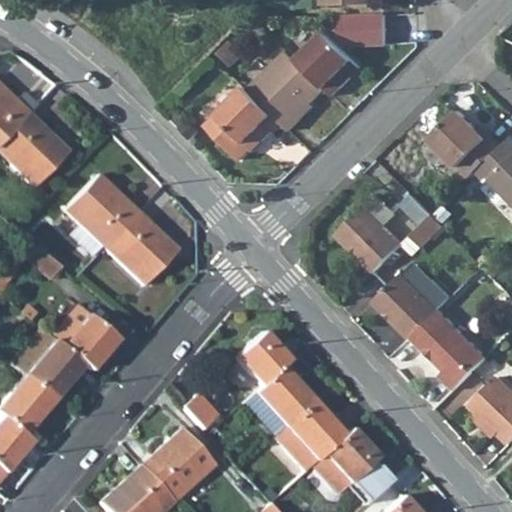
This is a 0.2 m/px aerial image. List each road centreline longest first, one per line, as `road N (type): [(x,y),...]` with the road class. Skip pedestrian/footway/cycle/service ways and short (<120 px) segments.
road 1 (residential): [(252,248),(485,511)]
road 2 (residential): [(252,248),(26,511)]
road 3 (residential): [(0,16),(123,111),(252,248)]
road 4 (residential): [(453,40),(252,248)]
